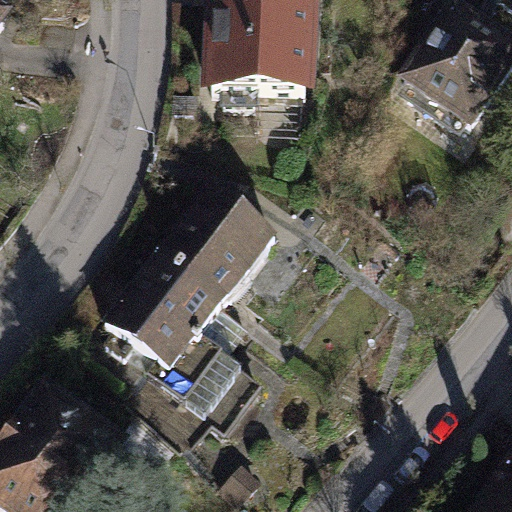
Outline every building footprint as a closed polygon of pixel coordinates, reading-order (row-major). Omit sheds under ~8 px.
[(336,0),(216,0),(209,125),(235,126),(234,144),(285,147),(286,129),(329,132),(336,0)] [(0,41),(11,25),(0,16),(0,41)] [(511,126),(511,50),(464,20),(406,111),(489,163),(511,126)] [(208,187),(151,257),(221,314),(278,244),(208,187)] [(151,257),(94,327),(115,344),(107,353),(125,368),(133,359),(152,374),(123,410),(192,466),(215,437),(228,448),(269,397),(224,361),(246,334),(221,314),(151,257)] [(80,511),(125,451),(48,394),(0,459),(0,511),(80,511)] [(511,511),(511,461),(471,511),(511,511)] [(267,484),(244,467),(224,493),(247,510),(267,484)]
